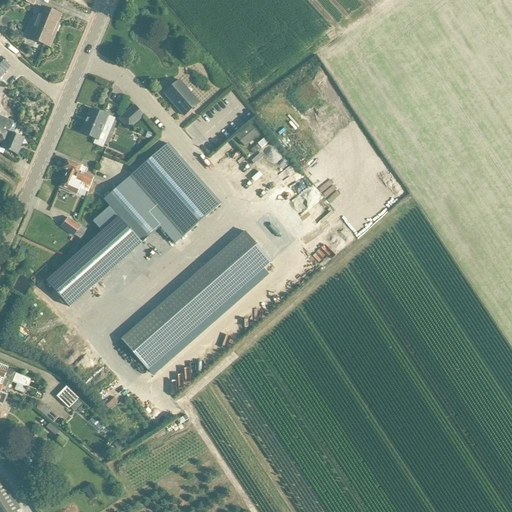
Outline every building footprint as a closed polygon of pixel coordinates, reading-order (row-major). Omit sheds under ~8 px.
[(30,38),(50,47),(56,31),(54,30),(61,15),(43,7),(30,38)] [(0,78),(10,67),(0,57),(0,78)] [(164,93),(184,116),(199,103),(180,80),(164,93)] [(126,113),(135,123),(144,116),(134,105),(126,113)] [(81,133),(97,140),(100,132),(107,134),(114,119),(108,117),(109,116),(92,109),(87,122),(85,122),(81,133)] [(0,142),(4,144),(2,148),(17,154),(24,138),(10,132),(14,122),(0,116),(0,142)] [(253,121),(235,136),(245,147),(256,137),(257,138),(263,133),(253,121)] [(267,136),(258,144),(261,148),(270,141),(267,136)] [(175,244),(220,204),(168,144),(104,199),(110,206),(93,221),(102,232),(67,263),(90,289),(160,227),(175,244)] [(250,150),(254,154),(261,148),(258,144),(250,150)] [(67,170),(66,173),(76,177),(76,180),(90,186),(94,177),(86,173),(87,168),(76,164),(67,160),(63,168),(66,170),(67,170)] [(76,177),(66,173),(60,187),(69,191),(77,194),(80,188),(88,191),(90,186),(76,180),(76,177)] [(101,203),(92,210),(96,214),(104,207),(101,203)] [(68,218),(61,227),(74,236),(75,235),(81,239),(87,228),(76,220),(74,222),(68,218)] [(152,313),(122,339),(149,369),(178,344),(271,262),(245,231),(152,313)] [(0,379),(5,381),(5,379),(13,382),(17,384),(25,388),(27,388),(28,387),(30,381),(17,375),(14,371),(11,369),(7,370),(6,372),(0,369),(0,379)] [(17,384),(15,389),(23,393),(25,388),(17,384)] [(69,409),(79,399),(67,387),(57,396),(69,409)] [(49,410),(46,414),(54,422),(58,417),(49,410)] [(59,431),(50,423),(46,428),(55,435),(59,431)] [(0,511),(15,511),(20,509),(0,476),(0,511)] [(85,492),(90,499),(96,495),(90,488),(85,492)]
